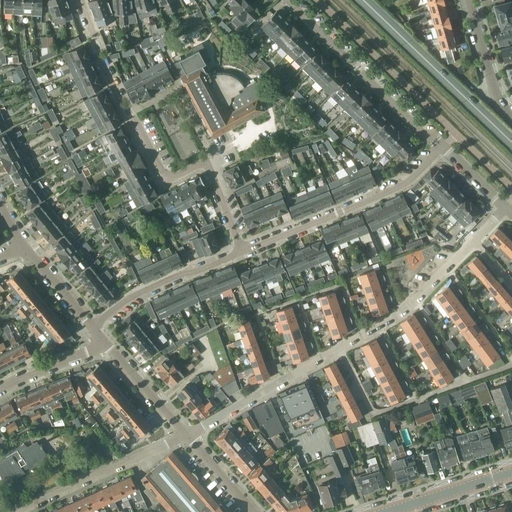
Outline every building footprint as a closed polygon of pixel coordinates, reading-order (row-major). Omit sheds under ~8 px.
[(14,0),(4,0),(4,13),(13,14),(14,0)] [(22,14),(23,0),(14,0),(13,14),(22,14)] [(23,0),(22,14),(32,15),(32,0),(23,0)] [(32,0),(32,15),(41,16),(42,0),(32,0)] [(65,22),(56,0),(46,0),(56,25),(65,22)] [(56,0),(65,22),(74,19),(66,0),(56,0)] [(107,23),(98,0),(92,0),(89,2),(98,27),(107,23)] [(98,0),(107,23),(115,20),(107,0),(98,0)] [(125,24),(122,0),(113,0),(115,15),(119,15),(120,25),(125,24)] [(122,0),(125,24),(129,24),(128,14),(133,13),(131,0),(122,0)] [(149,16),(144,0),(135,0),(140,19),(149,16)] [(144,0),(149,16),(158,13),(153,0),(144,0)] [(173,12),(167,0),(158,0),(160,5),(164,4),(169,13),(173,12)] [(167,0),(173,12),(177,10),(173,0),(167,0)] [(240,12),(249,3),(245,0),(229,0),(233,4),(229,8),(236,15),(240,12)] [(426,16),(432,15),(446,11),(444,5),(445,3),(444,1),(443,0),(439,0),(428,3),(430,10),(424,11),(426,16)] [(495,11),(497,18),(511,14),(511,7),(510,2),(495,6),(496,11),(495,11)] [(240,12),(236,15),(240,19),(243,22),(247,18),(251,22),(257,16),(254,12),(256,10),(249,3),(240,12)] [(212,17),(216,14),(211,7),(207,10),(212,17)] [(228,11),(224,7),(218,12),(222,17),(228,11)] [(260,28),(267,34),(283,18),(276,11),(274,14),(265,23),(260,28)] [(412,20),(419,18),(426,16),(424,11),(416,14),(412,17),(412,20)] [(448,17),(446,11),(432,15),(435,26),(449,22),(449,21),(450,20),(449,17),(448,17)] [(502,30),(511,26),(511,14),(497,18),(499,25),(500,25),(502,30)] [(267,34),(274,41),(290,24),(289,24),(283,18),(267,34)] [(222,30),(227,25),(222,21),(218,25),(222,30)] [(438,38),(453,34),(451,28),(452,27),(451,24),(450,23),(449,22),(435,26),(438,38)] [(274,41),(280,47),(297,30),(290,23),(289,24),(290,24),(274,41)] [(231,30),(227,25),(222,30),(227,34),(228,33),(231,30)] [(179,26),(171,29),(169,30),(171,34),(181,30),(179,26)] [(166,36),(171,34),(169,30),(158,35),(158,34),(156,35),(155,29),(151,29),(152,32),(154,42),(156,41),(166,36)] [(511,29),(496,33),(497,35),(496,36),(497,40),(498,40),(500,46),(511,42),(511,29)] [(280,47),(287,54),(303,37),(304,38),(305,37),(297,30),(280,47)] [(146,43),(154,42),(152,32),(144,34),(145,39),(140,40),(141,44),(146,43)] [(244,49),(248,54),(253,50),(248,45),(247,45),(245,43),(249,39),(244,34),(237,42),(244,49)] [(432,39),(426,41),(427,46),(440,43),(442,50),(444,49),(456,46),(453,34),(438,38),(432,39)] [(166,36),(156,41),(158,45),(160,49),(170,43),(166,36)] [(287,54),(294,60),(310,44),(304,38),(303,37),(287,54)] [(69,49),(78,44),(75,39),(66,43),(69,49)] [(147,47),(153,46),(157,53),(161,51),(160,49),(158,45),(156,41),(154,42),(146,43),(147,47)] [(310,44),(294,60),(301,67),(317,51),(310,44)] [(67,63),(87,54),(83,46),(63,55),(67,63)] [(455,50),(454,46),(444,49),(446,57),(448,64),(454,62),(451,51),(455,50)] [(505,62),(511,60),(511,46),(501,49),(505,62)] [(255,81),(244,87),(243,85),(242,84),(241,82),(239,81),(238,79),(236,78),(235,77),(233,76),(231,75),(229,74),(227,74),(226,74),(224,73),(222,73),(220,74),(218,74),(216,74),(214,75),(212,76),(211,77),(208,72),(210,71),(198,50),(174,63),(181,76),(192,96),(193,98),(191,99),(200,116),(202,115),(213,137),(264,110),(258,98),(263,95),(255,81)] [(255,52),(253,50),(248,54),(253,58),(257,54),(255,52)] [(302,69),(309,75),(325,59),(318,52),(302,69)] [(91,63),(87,54),(67,63),(70,72),(91,63)] [(331,65),(325,59),(309,75),(316,82),(331,65)] [(156,65),(166,85),(174,80),(163,61),(156,65)] [(95,71),(91,63),(70,72),(74,80),(95,71)] [(270,68),(264,63),(260,67),(266,72),(270,68)] [(14,68),(17,73),(23,71),(20,65),(14,68)] [(156,65),(148,69),(158,89),(166,85),(156,65)] [(316,82),(322,88),(338,71),(331,65),(316,82)] [(32,79),(36,77),(32,68),(28,70),(32,79)] [(148,69),(140,74),(151,95),(159,91),(158,89),(148,69)] [(23,71),(17,73),(20,79),(26,77),(23,71)] [(95,71),(74,80),(78,89),(99,79),(95,71)] [(270,75),(275,80),(279,76),(275,71),(270,75)] [(338,71),(322,88),(329,95),(345,78),(338,71)] [(38,81),(47,77),(45,73),(36,77),(32,79),(35,86),(40,84),(38,81)] [(140,74),(132,78),(142,98),(141,98),(142,100),(151,95),(140,74)] [(275,80),(279,84),(284,80),(279,76),(275,80)] [(142,98),(132,78),(123,83),(133,102),(141,98),(142,98)] [(103,88),(99,79),(78,89),(82,98),(103,88)] [(337,103),(354,87),(346,80),(331,96),(337,103)] [(292,88),(287,84),(283,88),(287,92),(292,88)] [(33,87),(29,89),(33,98),(37,96),(33,87)] [(37,90),(40,96),(46,93),(43,87),(37,90)] [(61,87),(49,92),(51,95),(51,96),(63,91),(61,87)] [(354,87),(337,103),(344,109),(360,92),(359,92),(354,87)] [(88,109),(108,98),(104,90),(83,101),(88,109)] [(350,115),(366,99),(365,98),(366,97),(360,91),(359,92),(360,92),(344,109),(350,115)] [(301,96),(297,92),(290,99),(294,102),(301,96)] [(43,101),(48,99),(46,93),(40,96),(43,101)] [(36,107),(37,106),(41,105),(37,96),(33,98),(32,99),(36,107)] [(306,101),(301,96),(294,102),(301,109),(304,106),(302,105),(306,101)] [(88,109),(92,117),(113,106),(109,100),(108,98),(88,109)] [(357,122),(372,106),(366,99),(350,115),(357,122)] [(304,106),(301,109),(304,113),(307,110),(310,114),(314,110),(310,105),(306,109),(304,106)] [(97,126),(117,115),(113,106),(92,117),(95,122),(91,124),(93,128),(97,126)] [(363,128),(379,112),(372,106),(357,122),(363,128)] [(50,117),(55,114),(52,108),(47,111),(50,117)] [(379,112),(363,128),(370,135),(386,119),(379,112)] [(58,120),(55,114),(50,117),(52,123),(58,120)] [(313,118),(318,123),(322,118),(317,114),(313,118)] [(122,123),(117,115),(97,126),(101,134),(122,123)] [(322,127),(326,123),(322,118),(318,123),(322,127)] [(48,121),(43,124),(46,129),(51,127),(48,121)] [(372,137),(379,144),(394,127),(388,121),(372,137)] [(36,130),(42,127),(40,125),(39,122),(33,125),(36,130)] [(36,130),(33,125),(27,128),(30,133),(36,130)] [(65,143),(70,140),(68,135),(80,128),(79,125),(63,134),(64,135),(61,136),(65,143)] [(125,135),(120,126),(95,140),(98,144),(101,142),(103,146),(123,136),(125,135)] [(394,127),(379,144),(385,150),(401,134),(394,127)] [(58,134),(55,128),(49,131),(52,137),(58,134)] [(325,132),(330,137),(334,133),(330,128),(325,132)] [(0,145),(16,137),(11,129),(0,135),(0,145)] [(334,133),(330,137),(334,141),(339,137),(334,133)] [(345,137),(342,142),(348,147),(352,142),(353,139),(355,136),(352,133),(349,136),(347,139),(345,137)] [(55,142),(60,139),(58,134),(52,137),(55,142)] [(408,141),(401,134),(385,150),(392,157),(397,152),(408,141)] [(128,144),(123,136),(103,146),(108,155),(128,144)] [(0,145),(0,153),(1,155),(1,156),(20,145),(16,137),(0,145)] [(70,140),(65,143),(69,151),(75,148),(70,140)] [(324,142),(328,150),(332,147),(328,140),(324,142)] [(415,147),(408,141),(397,152),(408,163),(416,155),(411,151),(415,147)] [(117,160),(132,152),(128,144),(108,155),(112,163),(117,160)] [(0,156),(4,164),(25,153),(20,145),(1,156),(1,155),(0,155),(0,156)] [(59,155),(64,152),(61,146),(56,149),(59,155)] [(336,155),(332,147),(328,150),(333,157),(336,155)] [(43,153),(46,159),(55,154),(52,148),(43,153)] [(357,152),(363,158),(367,155),(360,149),(357,152)] [(142,162),(141,160),(138,153),(136,154),(135,150),(132,152),(117,160),(119,163),(127,159),(131,168),(142,162)] [(283,158),(289,157),(287,150),(281,152),(283,158)] [(59,155),(62,161),(67,158),(64,152),(59,155)] [(363,158),(357,152),(354,155),(360,161),(363,158)] [(25,153),(4,164),(9,174),(11,173),(10,172),(29,161),(25,153)] [(77,153),(72,156),(75,161),(80,159),(77,153)] [(367,155),(363,158),(369,164),(373,160),(367,155)] [(275,162),(276,165),(278,169),(289,164),(291,163),(289,157),(284,159),(275,162)] [(80,159),(75,161),(78,167),(83,164),(80,159)] [(119,163),(123,170),(126,175),(120,178),(122,183),(123,183),(128,180),(143,172),(145,170),(144,167),(145,167),(142,162),(131,168),(127,159),(119,163)] [(67,162),(71,170),(75,168),(71,160),(67,162)] [(15,180),(34,169),(29,161),(10,172),(11,173),(15,180)] [(238,165),(223,172),(224,174),(228,180),(251,169),(249,165),(245,167),(243,163),(238,165)] [(368,166),(358,171),(366,189),(376,184),(368,166)] [(75,176),(79,174),(75,168),(71,170),(63,174),(65,179),(74,175),(75,176)] [(34,169),(15,180),(19,189),(39,178),(34,169)] [(251,169),(228,180),(230,186),(232,189),(246,182),(244,177),(253,173),(251,169)] [(434,188),(445,177),(438,170),(435,174),(430,169),(423,177),(434,188)] [(358,171),(348,175),(356,193),(366,189),(358,171)] [(127,191),(148,180),(143,172),(128,180),(123,183),(127,191)] [(265,183),(270,181),(277,178),(277,176),(275,172),(262,178),(265,183)] [(194,200),(202,196),(204,200),(210,197),(204,186),(205,185),(199,176),(198,175),(188,180),(189,181),(185,183),(194,200)] [(338,179),(346,198),(356,193),(348,175),(338,179)] [(452,183),(445,177),(434,188),(429,193),(436,199),(452,183)] [(261,179),(256,182),(259,187),(264,184),(261,179)] [(336,202),(346,198),(338,179),(328,184),(336,202)] [(132,199),(152,188),(148,180),(127,191),(132,199)] [(23,201),(41,189),(37,181),(31,185),(18,194),(23,201)] [(418,182),(412,188),(415,191),(421,185),(418,182)] [(177,188),(187,208),(189,211),(197,206),(198,208),(200,208),(197,203),(196,203),(194,200),(185,183),(177,188)] [(443,206),(458,190),(452,183),(436,199),(443,206)] [(327,184),(317,188),(324,207),(335,203),(327,184)] [(153,187),(152,188),(132,199),(137,208),(158,196),(153,187)] [(177,188),(169,192),(179,212),(187,208),(177,188)] [(317,188),(307,192),(314,211),(324,207),(317,188)] [(41,189),(23,201),(28,209),(46,196),(41,189)] [(465,197),(458,190),(443,206),(449,213),(465,197)] [(171,217),(179,212),(169,192),(160,197),(171,217)] [(281,192),(270,196),(278,215),(288,211),(281,192)] [(307,192),(297,196),(304,215),(314,211),(307,192)] [(403,194),(392,199),(401,217),(411,212),(403,194)] [(82,203),(87,201),(84,195),(79,198),(82,203)] [(270,196),(260,200),(268,219),(278,215),(270,196)] [(297,196),(287,200),(294,219),(304,215),(297,196)] [(451,214),(458,221),(473,205),(467,198),(451,214)] [(392,199),(383,203),(391,222),(401,217),(392,199)] [(33,222),(50,207),(45,200),(39,204),(27,214),(33,222)] [(97,208),(103,206),(100,200),(94,203),(97,208)] [(258,223),(268,219),(260,200),(251,204),(258,223)] [(82,203),(85,209),(90,206),(87,201),(82,203)] [(154,208),(151,203),(146,206),(148,211),(154,208)] [(373,208),(382,226),(391,222),(383,203),(373,208)] [(105,204),(103,206),(97,208),(100,214),(105,211),(105,210),(108,208),(105,204)] [(248,227),(258,223),(251,204),(240,208),(248,227)] [(465,228),(480,212),(473,205),(458,221),(465,228)] [(148,211),(146,206),(140,209),(143,214),(148,211)] [(39,229),(56,214),(50,207),(33,222),(39,229)] [(120,217),(128,212),(126,208),(118,212),(120,217)] [(372,231),(382,226),(373,208),(363,213),(364,214),(372,231)] [(136,221),(132,213),(127,217),(126,216),(121,219),(125,227),(129,225),(128,223),(130,222),(131,224),(136,221)] [(361,213),(351,218),(358,237),(369,232),(361,214),(361,213)] [(62,221),(56,214),(39,229),(44,236),(62,221)] [(89,218),(92,223),(98,221),(95,215),(89,218)] [(351,218),(341,222),(348,241),(358,237),(351,218)] [(127,231),(125,227),(121,219),(115,222),(115,223),(109,226),(116,237),(127,231)] [(62,221),(44,236),(50,243),(68,229),(62,221)] [(101,226),(98,221),(92,223),(95,229),(101,226)] [(341,222),(331,225),(338,244),(348,241),(341,222)] [(321,230),(325,240),(328,248),(338,244),(331,225),(321,230)] [(491,236),(501,246),(502,247),(509,240),(498,229),(491,236)] [(58,252),(75,238),(69,230),(52,245),(57,251),(58,252)] [(195,250),(216,241),(212,231),(191,240),(195,250)] [(438,231),(433,237),(435,239),(437,240),(439,237),(442,234),(438,231)] [(111,244),(115,242),(111,234),(106,236),(111,244)] [(442,234),(439,237),(445,243),(448,239),(442,234)] [(81,245),(75,238),(58,252),(57,251),(56,252),(62,260),(81,245)] [(145,238),(138,242),(143,250),(149,246),(145,238)] [(312,243),(320,263),(330,259),(322,239),(312,243)] [(511,242),(509,240),(502,247),(501,246),(494,254),(497,257),(502,253),(509,260),(511,257),(511,242)] [(216,241),(195,250),(198,258),(219,249),(216,241)] [(70,267),(87,252),(92,248),(90,245),(89,246),(85,242),(81,245),(62,260),(69,269),(70,268),(70,267)] [(117,255),(121,253),(115,242),(111,244),(117,255)] [(310,267),(320,263),(312,243),(302,247),(310,267)] [(169,247),(164,249),(173,269),(184,264),(178,251),(172,254),(169,247)] [(300,271),(310,267),(302,247),(293,251),(300,271)] [(163,273),(173,269),(164,249),(159,252),(162,259),(157,261),(163,273)] [(290,275),(300,271),(293,251),(282,256),(290,275)] [(70,267),(70,268),(76,274),(93,260),(87,252),(70,267)] [(153,278),(144,258),(140,253),(132,256),(135,263),(134,263),(138,270),(137,270),(143,282),(153,278)] [(149,256),(144,258),(153,278),(163,273),(157,261),(152,263),(149,256)] [(477,256),(468,263),(478,275),(479,276),(487,269),(477,256)] [(271,261),(279,281),(283,279),(280,272),(285,270),(280,257),(271,261)] [(83,283),(96,273),(92,269),(100,262),(98,259),(77,276),(83,283)] [(261,265),(266,278),(270,276),(273,283),(279,281),(271,261),(261,265)] [(224,269),(231,288),(242,284),(234,265),(224,269)] [(251,269),(259,289),(263,287),(260,280),(266,278),(261,265),(251,269)] [(126,269),(129,275),(134,272),(131,266),(126,269)] [(222,292),(221,292),(223,296),(233,292),(231,288),(224,269),(214,273),(222,292)] [(259,289),(251,269),(239,273),(240,273),(245,286),(250,284),(253,291),(259,289)] [(487,269),(479,276),(483,280),(488,287),(496,280),(487,269)] [(89,290),(110,273),(107,270),(98,276),(96,273),(83,283),(89,290)] [(359,275),(363,286),(385,278),(383,275),(376,277),(374,270),(359,275)] [(18,271),(7,281),(14,290),(26,280),(18,271)] [(134,272),(129,275),(131,281),(137,279),(134,272)] [(336,272),(326,276),(327,281),(338,277),(336,272)] [(95,298),(108,287),(104,283),(112,276),(110,273),(89,290),(95,298)] [(211,296),(221,292),(222,292),(214,273),(203,277),(211,296)] [(211,296),(203,277),(193,282),(201,301),(211,296)] [(363,286),(366,296),(381,291),(379,284),(385,282),(385,278),(363,286)] [(450,278),(434,294),(436,296),(440,293),(448,287),(452,281),(450,278)] [(14,290),(4,298),(7,302),(9,301),(17,294),(21,299),(33,289),(26,280),(14,290)] [(496,280),(488,287),(497,298),(498,298),(506,291),(496,280)] [(191,282),(181,287),(192,311),(201,307),(199,301),(197,295),(191,282)] [(108,287),(95,298),(101,305),(105,301),(109,306),(117,299),(108,287)] [(172,291),(182,315),(192,311),(181,287),(172,291)] [(436,296),(443,305),(461,291),(458,289),(452,293),(448,287),(440,293),(436,296)] [(33,289),(21,299),(25,304),(29,308),(41,298),(33,289)] [(479,293),(483,297),(488,292),(485,289),(479,293)] [(172,319),(182,315),(172,291),(162,296),(170,314),(172,319)] [(381,291),(366,296),(370,306),(392,299),(390,295),(383,297),(381,291)] [(443,305),(449,313),(461,304),(457,299),(462,295),(461,291),(443,305)] [(511,298),(506,291),(498,298),(501,302),(507,310),(511,305),(511,298)] [(323,307),(345,300),(343,296),(336,299),(334,292),(319,296),(323,307)] [(170,314),(162,296),(151,300),(160,319),(170,314)] [(41,298),(29,308),(31,312),(35,316),(36,317),(48,307),(41,298)] [(393,302),(392,299),(370,306),(373,316),(388,311),(386,304),(393,302)] [(345,303),(345,300),(323,307),(327,318),(341,313),(338,306),(345,303)] [(495,300),(489,305),(492,308),(498,304),(495,300)] [(157,317),(150,301),(145,304),(153,319),(157,317)] [(280,321),(295,317),(292,309),(299,307),(298,304),(277,311),(280,321)] [(461,304),(449,313),(455,322),(474,309),(470,306),(465,310),(461,304)] [(428,305),(425,307),(425,308),(429,314),(430,314),(433,312),(428,305)] [(22,306),(17,310),(21,314),(26,310),(22,306)] [(229,310),(230,314),(232,318),(240,315),(238,310),(240,310),(239,306),(229,310)] [(36,324),(31,328),(35,332),(55,316),(48,307),(36,317),(35,316),(32,319),(36,324)] [(475,312),(474,309),(455,322),(461,330),(473,322),(469,316),(475,312)] [(26,310),(21,314),(24,318),(29,314),(26,310)] [(502,320),(507,315),(504,312),(499,316),(502,320)] [(343,319),(341,313),(327,318),(330,327),(352,320),(350,317),(343,319)] [(401,322),(407,332),(426,320),(423,317),(417,320),(414,314),(401,322)] [(140,327),(130,315),(122,321),(125,326),(121,330),(128,337),(140,327)] [(55,316),(35,332),(38,336),(42,334),(46,338),(63,324),(55,316)] [(295,317),(280,321),(284,331),(305,324),(303,320),(297,323),(295,317)] [(352,324),(352,320),(330,327),(333,338),(348,333),(345,326),(352,324)] [(413,341),(425,333),(421,326),(427,323),(426,320),(407,332),(413,341)] [(240,328),(244,339),(244,340),(254,336),(248,321),(238,325),(240,328)] [(461,330),(468,339),(486,326),(483,323),(477,327),(473,322),(461,330)] [(145,323),(140,327),(128,337),(134,345),(151,330),(145,323)] [(63,324),(46,338),(50,343),(47,345),(50,350),(70,333),(63,324)] [(159,326),(164,333),(168,331),(163,324),(159,326)] [(305,324),(284,331),(287,342),(301,337),(299,330),(306,328),(305,324)] [(203,333),(201,329),(199,325),(195,328),(197,331),(193,332),(196,337),(203,333)] [(209,325),(201,329),(203,333),(211,329),(209,325)] [(237,331),(235,326),(230,328),(222,330),(224,335),(237,331)] [(487,330),(486,326),(468,339),(474,348),(486,339),(482,333),(487,330)] [(206,333),(209,339),(220,335),(218,329),(206,333)] [(151,330),(134,345),(140,352),(157,337),(151,330)] [(183,339),(185,343),(193,338),(191,334),(188,336),(185,330),(180,333),(183,339)] [(14,349),(20,361),(31,356),(25,344),(20,346),(18,342),(17,343),(12,333),(7,335),(14,349)] [(429,339),(425,333),(413,341),(418,350),(438,338),(437,338),(435,335),(429,339)] [(220,335),(209,339),(211,345),(222,341),(220,335)] [(249,354),(259,350),(254,336),(244,340),(244,339),(240,340),(227,345),(228,349),(242,344),(245,344),(249,354)] [(163,345),(157,337),(140,352),(146,359),(163,345)] [(291,352),(312,344),(310,341),(304,343),(301,337),(287,342),(291,352)] [(439,341),(438,338),(418,350),(424,360),(437,352),(433,345),(439,341)] [(366,356),(388,345),(385,342),(379,346),(375,339),(361,346),(366,356)] [(486,339),(474,348),(480,357),(499,343),(495,340),(490,344),(486,339)] [(224,347),(222,341),(211,345),(213,351),(224,347)] [(186,346),(196,357),(200,352),(191,342),(186,346)] [(174,343),(167,348),(169,351),(169,352),(177,347),(174,343)] [(499,343),(480,357),(491,370),(505,365),(495,351),(500,347),(499,343)] [(312,344),(291,352),(293,359),(287,361),(288,365),(309,358),(306,351),(313,348),(312,345),(312,344)] [(366,356),(371,366),(386,359),(383,352),(388,349),(388,345),(366,356)] [(192,352),(186,346),(184,348),(186,350),(181,355),(184,358),(192,352)] [(224,347),(213,351),(215,358),(226,354),(224,347)] [(9,366),(20,361),(14,349),(3,355),(9,366)] [(264,364),(259,350),(249,354),(254,368),(264,364)] [(440,357),(437,352),(424,360),(429,368),(449,356),(446,353),(440,357)] [(217,364),(228,360),(226,354),(215,358),(217,364)] [(0,371),(9,366),(3,355),(0,356),(0,371)] [(465,355),(457,360),(463,369),(471,363),(465,355)] [(450,359),(449,356),(429,368),(435,378),(448,370),(444,363),(450,359)] [(161,378),(175,366),(167,357),(155,367),(159,372),(158,374),(161,378)] [(377,375),(397,364),(395,362),(389,365),(386,359),(371,366),(375,372),(377,375)] [(228,360),(217,364),(219,370),(231,366),(228,360)] [(335,362),(325,367),(325,368),(332,381),(342,376),(335,362)] [(190,364),(185,368),(188,371),(195,365),(193,363),(191,364),(190,364)] [(269,378),(264,364),(254,368),(257,375),(248,378),(251,384),(269,378)] [(377,375),(382,384),(396,378),(392,371),(398,368),(397,364),(377,375)] [(94,385),(105,375),(98,366),(91,372),(89,369),(83,374),(81,372),(74,375),(73,379),(80,397),(86,392),(81,381),(81,379),(84,376),(85,377),(86,376),(94,385)] [(175,366),(161,378),(165,383),(167,381),(171,386),(183,376),(175,366)] [(231,366),(219,370),(212,375),(222,386),(228,382),(235,378),(231,366)] [(452,376),(448,370),(435,378),(441,386),(460,374),(458,372),(452,376)] [(208,381),(214,377),(210,373),(205,377),(208,381)] [(105,375),(94,385),(87,392),(90,396),(90,397),(94,401),(99,396),(102,394),(113,384),(105,375)] [(176,392),(184,401),(193,393),(197,390),(193,385),(199,380),(198,376),(195,376),(176,392)] [(342,376),(332,381),(334,385),(335,387),(339,394),(348,389),(342,376)] [(76,394),(75,391),(69,377),(58,381),(64,395),(70,393),(72,396),(76,394)] [(228,382),(234,392),(239,389),(235,378),(228,382)] [(387,394),(407,384),(405,380),(398,384),(396,378),(382,384),(387,394)] [(57,398),(64,395),(58,381),(47,386),(53,400),(54,400),(55,403),(59,402),(57,398)] [(304,431),(325,422),(324,419),(308,381),(276,395),(294,435),(296,434),(304,431)] [(370,381),(363,384),(367,391),(371,389),(373,388),(370,381)] [(492,400),(485,381),(474,385),(481,404),(492,400)] [(234,392),(228,382),(221,386),(229,395),(234,392)] [(507,408),(511,423),(511,401),(505,383),(491,389),(500,411),(502,410),(507,408)] [(113,384),(102,394),(109,403),(121,393),(113,384)] [(408,387),(407,384),(387,394),(392,404),(405,397),(402,390),(408,387)] [(37,390),(42,404),(43,404),(47,413),(52,411),(53,411),(58,409),(55,403),(54,400),(53,400),(47,386),(37,390)] [(223,391),(219,387),(214,392),(217,396),(223,391)] [(461,390),(460,390),(463,397),(463,398),(470,396),(467,388),(464,389),(461,390)] [(348,389),(339,394),(346,407),(355,402),(348,389)] [(42,404),(37,390),(26,394),(32,408),(42,404)] [(193,393),(184,401),(192,410),(201,402),(205,399),(197,390),(193,393)] [(456,392),(449,394),(449,395),(451,401),(463,397),(460,390),(456,392)] [(117,411),(128,401),(121,393),(109,403),(117,411)] [(32,408),(26,394),(16,399),(22,413),(27,410),(32,421),(37,419),(34,412),(32,408)] [(449,395),(438,399),(441,408),(452,403),(449,395)] [(99,396),(94,401),(97,405),(102,400),(99,396)] [(201,402),(192,410),(200,421),(210,412),(209,411),(215,406),(207,398),(205,399),(201,402)] [(264,423),(270,437),(284,430),(270,400),(252,408),(260,425),(264,423)] [(0,407),(0,408),(8,421),(18,415),(10,401),(0,407)] [(124,420),(135,410),(128,401),(117,411),(124,420)] [(346,407),(342,409),(345,414),(348,412),(352,421),(346,424),(347,425),(344,427),(346,431),(357,427),(362,425),(358,418),(362,416),(355,402),(346,407)] [(422,406),(420,406),(424,416),(432,412),(429,403),(422,406)] [(420,406),(412,410),(416,419),(424,416),(420,406)] [(511,423),(507,408),(502,410),(507,428),(501,430),(507,448),(511,446),(511,423)] [(109,418),(114,414),(110,410),(105,414),(109,418)] [(124,420),(128,425),(126,427),(125,427),(120,431),(121,432),(112,439),(115,442),(124,435),(132,429),(143,419),(135,410),(124,420)] [(433,415),(437,425),(443,423),(439,412),(433,415)] [(99,427),(99,426),(99,425),(90,415),(85,419),(92,427),(99,427)] [(250,430),(257,427),(250,415),(243,419),(244,419),(250,430)] [(385,417),(373,422),(379,443),(380,445),(393,440),(385,417)] [(132,429),(124,435),(127,439),(133,434),(132,434),(135,432),(139,437),(151,427),(143,419),(132,429)] [(392,420),(387,422),(392,433),(397,431),(392,420)] [(10,425),(13,430),(18,427),(15,422),(10,425)] [(362,425),(357,427),(362,442),(364,441),(366,447),(379,443),(373,422),(372,422),(362,425)] [(225,430),(216,439),(220,443),(219,444),(222,447),(223,447),(224,448),(236,438),(236,437),(232,433),(236,429),(230,423),(224,428),(225,430)] [(447,425),(450,433),(456,431),(453,423),(447,425)] [(487,427),(478,430),(478,431),(480,439),(485,454),(494,452),(487,428),(487,427)] [(471,432),(467,433),(468,436),(470,442),(475,458),(485,454),(480,439),(478,431),(478,430),(471,432)] [(236,438),(224,448),(228,452),(227,453),(230,456),(231,456),(232,457),(244,447),(247,443),(242,437),(246,434),(243,431),(236,437),(236,438)] [(346,431),(331,436),(335,445),(336,448),(351,443),(346,431)] [(467,433),(457,436),(459,445),(460,444),(465,461),(475,458),(470,442),(468,436),(467,433)] [(279,448),(284,443),(280,438),(274,442),(279,448)] [(448,438),(443,439),(451,465),(459,463),(452,438),(448,438)] [(439,441),(434,442),(437,451),(443,468),(446,467),(447,468),(450,468),(450,466),(451,465),(443,439),(439,441)] [(0,487),(0,484),(4,482),(5,484),(6,484),(5,482),(23,472),(24,473),(25,472),(23,470),(28,467),(29,470),(30,469),(30,468),(48,457),(49,458),(49,457),(40,446),(42,445),(43,445),(41,443),(41,444),(39,444),(37,441),(28,447),(24,443),(21,446),(0,458),(0,487)] [(244,447),(232,457),(233,458),(232,459),(235,462),(236,462),(239,466),(251,456),(254,453),(259,449),(256,446),(248,452),(244,447)] [(269,456),(276,451),(272,446),(272,447),(270,448),(265,452),(269,456)] [(346,446),(335,450),(337,453),(341,464),(343,467),(353,463),(346,446)] [(405,452),(403,446),(399,447),(401,454),(403,459),(410,478),(419,475),(415,463),(417,463),(413,454),(407,456),(406,452),(405,452)] [(398,460),(392,462),(398,482),(410,478),(403,459),(401,454),(399,447),(394,449),(396,455),(398,460)] [(425,452),(421,454),(424,465),(425,464),(428,472),(443,468),(437,451),(433,452),(426,454),(425,452)] [(144,491),(155,504),(159,500),(165,507),(169,511),(225,511),(172,452),(141,479),(143,483),(144,482),(148,487),(144,491)] [(337,453),(328,457),(333,468),(341,464),(337,453)] [(294,457),(287,464),(296,474),(298,476),(299,478),(305,476),(295,455),(295,456),(294,457)] [(251,456),(239,466),(240,467),(240,468),(242,471),(243,470),(247,475),(259,465),(251,456)] [(273,457),(265,464),(267,467),(275,460),(273,457)] [(365,468),(366,472),(368,472),(369,475),(373,490),(385,487),(375,457),(366,460),(369,467),(365,468)] [(261,466),(248,477),(257,486),(269,476),(261,466)] [(281,470),(279,467),(273,473),(275,476),(281,470)] [(373,490),(369,475),(368,472),(366,472),(355,476),(356,479),(361,494),(373,490)] [(296,474),(289,479),(293,483),(298,476),(296,474)] [(131,476),(119,481),(125,495),(127,499),(127,500),(135,496),(138,502),(142,501),(137,490),(131,476)] [(269,476),(257,486),(265,496),(277,485),(269,476)] [(298,476),(293,483),(296,485),(298,484),(302,483),(307,481),(305,476),(299,478),(298,476)] [(119,481),(108,487),(114,500),(125,495),(119,481)] [(337,489),(335,482),(318,487),(324,506),(341,501),(341,500),(348,498),(345,489),(344,489),(343,487),(337,489)] [(277,485),(265,496),(272,504),(285,494),(277,485)] [(108,487),(97,492),(103,505),(108,503),(110,507),(112,506),(114,511),(115,511),(119,511),(114,500),(108,487)] [(296,495),(295,495),(300,511),(304,511),(312,510),(314,509),(309,493),(308,491),(306,492),(305,490),(296,492),(296,495)] [(91,510),(103,505),(97,492),(86,497),(91,510)] [(285,494),(272,504),(278,511),(300,511),(295,495),(288,498),(285,494)] [(86,497),(74,502),(79,511),(92,511),(91,510),(86,497)] [(79,511),(74,502),(63,507),(65,511),(79,511)]
